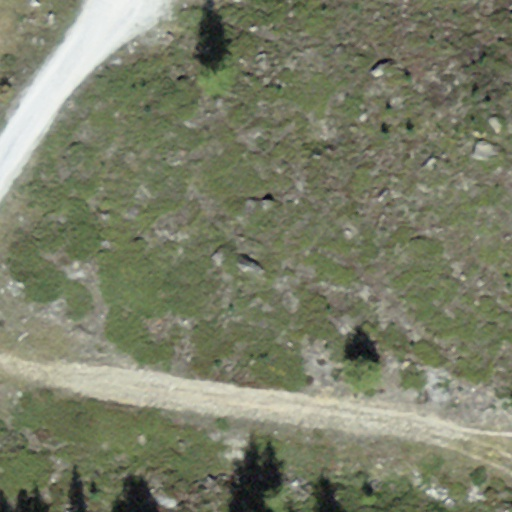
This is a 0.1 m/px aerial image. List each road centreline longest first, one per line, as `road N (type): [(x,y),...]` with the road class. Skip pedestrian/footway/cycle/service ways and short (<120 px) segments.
road 1 (track): [(0,352),(375,439)]
road 2 (track): [(0,160),(96,0)]
road 3 (track): [(375,439),(511,484)]
